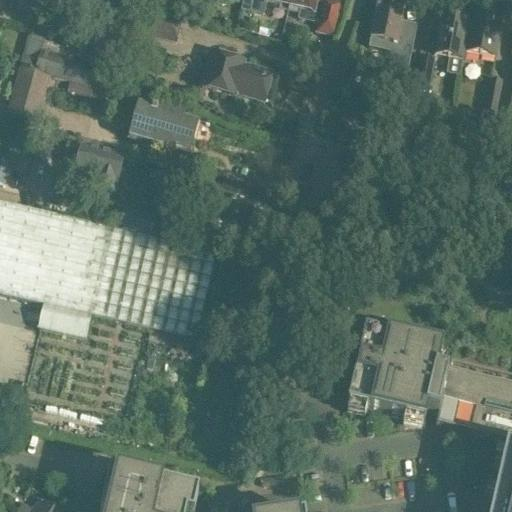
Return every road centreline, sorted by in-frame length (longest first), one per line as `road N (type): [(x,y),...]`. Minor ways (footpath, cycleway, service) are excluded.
road 1 (residential): [(290,189),(358,0)]
road 2 (residential): [(339,511),(323,410),(330,385)]
